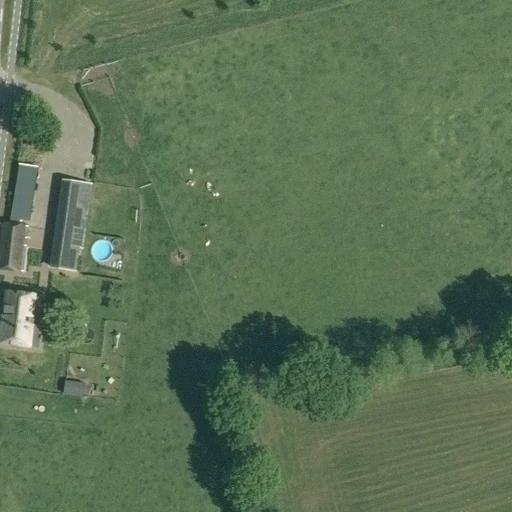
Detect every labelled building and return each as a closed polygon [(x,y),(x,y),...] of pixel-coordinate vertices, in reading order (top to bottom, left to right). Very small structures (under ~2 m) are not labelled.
[(84,249),(93,184),(66,180),(54,269),(77,272),(80,249),(84,249)] [(35,206),(16,203),(15,219),(32,221),(35,206)] [(25,272),(30,227),(22,225),(7,223),(6,224),(3,224),(0,224),(0,225),(0,270),(1,270),(2,271),(17,272),(21,272),(25,272)] [(41,326),(44,296),(1,291),(0,295),(0,344),(39,349),(42,326),(41,326)] [(64,395),(84,397),(86,384),(65,381),(64,390),(64,395)]
